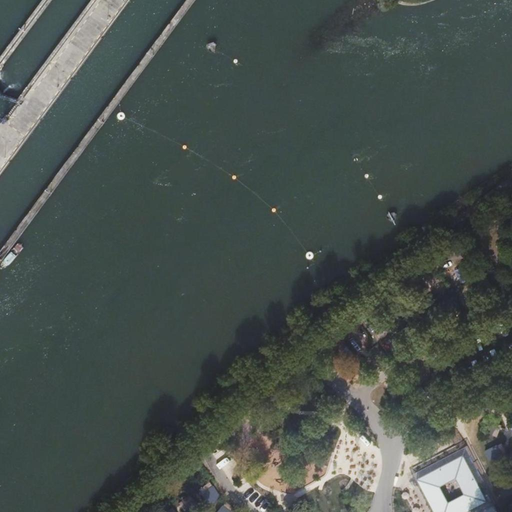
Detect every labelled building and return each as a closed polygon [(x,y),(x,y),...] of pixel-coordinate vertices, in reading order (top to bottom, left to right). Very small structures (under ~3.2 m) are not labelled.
[(258,449),(282,451),(283,434),(259,433),(258,449)] [(351,433),(344,437),(353,454),(360,450),(351,433)] [(339,447),(331,448),(333,466),(341,465),(339,447)] [(503,496),(480,450),(467,456),(468,458),(452,467),(449,460),(439,465),(437,470),(444,483),(449,481),(457,496),(459,495),(462,501),(464,500),(467,504),(475,500),(478,505),(466,511),(465,509),(459,511),(479,511),(499,502),(497,499),(503,496)] [(314,472),(322,464),(317,459),(309,467),(314,472)] [(280,481),(281,489),(299,487),(299,479),(280,481)]
